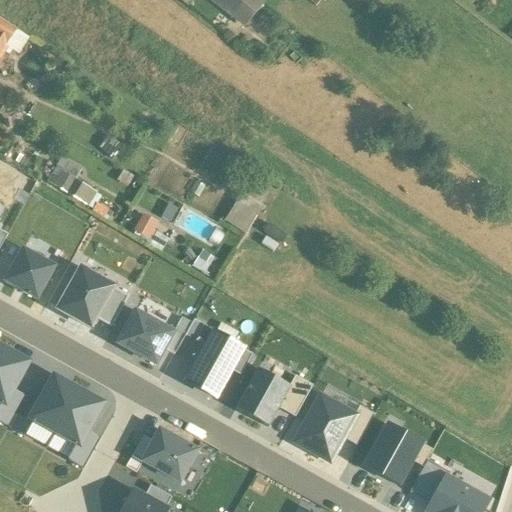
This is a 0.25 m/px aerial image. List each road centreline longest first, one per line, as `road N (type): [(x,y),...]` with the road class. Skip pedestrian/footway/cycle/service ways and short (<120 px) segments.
road 1 (residential): [(141,389),(360,511)]
road 2 (residential): [(0,312),(141,389)]
road 3 (residential): [(141,389),(74,511)]
